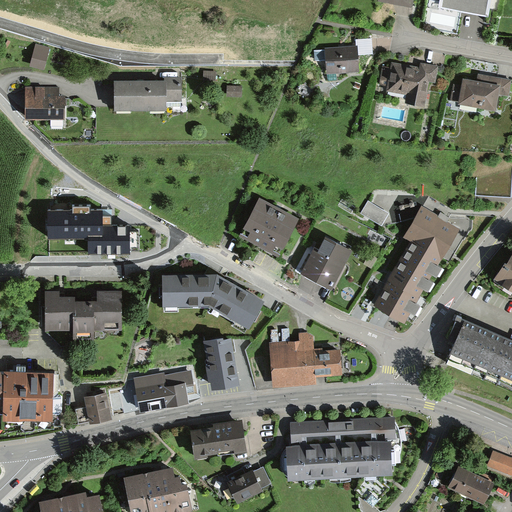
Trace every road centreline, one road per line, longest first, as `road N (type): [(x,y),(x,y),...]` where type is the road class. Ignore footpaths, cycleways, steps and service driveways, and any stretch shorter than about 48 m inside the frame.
road 1 (trunk): [(511,171),(0,163)]
road 2 (tertiary): [(391,394),(173,415),(29,451)]
road 3 (residential): [(405,357),(187,240)]
road 4 (residential): [(187,240),(66,168),(0,101)]
road 5 (residential): [(0,22),(118,55),(222,61)]
road 6 (residential): [(0,268),(123,268),(187,240)]
road 7 (residential): [(405,357),(511,218)]
road 8 (residential): [(389,32),(511,55)]
road 9 (residential): [(445,403),(414,486),(394,511)]
